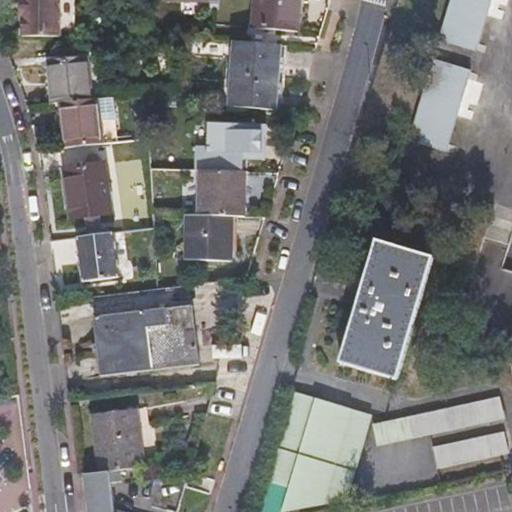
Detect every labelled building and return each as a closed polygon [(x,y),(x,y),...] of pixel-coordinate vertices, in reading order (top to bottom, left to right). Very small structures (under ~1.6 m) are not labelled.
[(57,41),(58,0),(19,0),(19,19),(21,19),(20,40),(57,41)] [(299,34),(300,0),(255,0),(255,34),(299,34)] [(456,0),(444,42),(480,53),(496,0),(456,0)] [(274,113),(278,48),(231,46),(227,112),(274,113)] [(437,62),(413,142),(450,153),(474,73),(437,62)] [(83,64),(46,66),(48,106),(54,106),(60,152),(98,148),(91,104),(86,105),(83,64)] [(206,156),(196,155),(196,174),(199,175),(198,220),(185,220),(183,264),(228,264),(230,221),(242,220),(244,175),(242,174),(243,162),(259,162),(260,127),(207,126),(207,151),(206,156)] [(61,174),(68,222),(104,217),(98,169),(61,174)] [(74,241),(80,285),(113,280),(108,237),(74,241)] [(395,384),(433,260),(377,243),(338,364),(395,384)] [(93,318),(101,378),(198,367),(191,307),(93,318)] [(296,511),(510,457),(500,398),(379,427),(306,402),(278,511),(296,511)] [(97,474),(143,469),(134,413),(90,419),(97,474)] [(97,474),(84,476),(86,511),(175,511),(190,463),(143,469),(97,474)]
